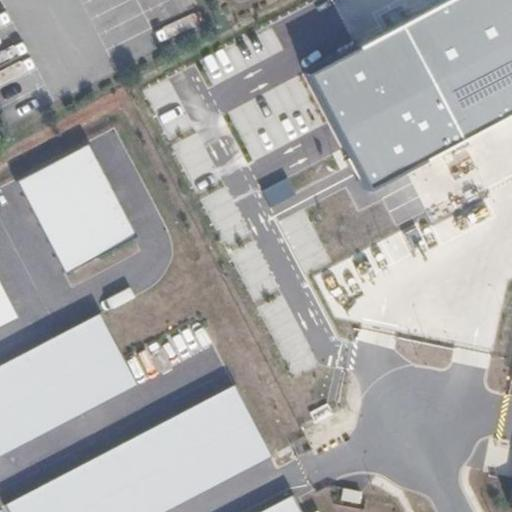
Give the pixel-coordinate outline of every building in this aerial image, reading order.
[(511,0),(436,0),(301,75),(359,182),(511,106),(511,0)] [(12,182),(70,289),(140,252),(85,145),(12,182)] [(0,316),(9,311),(0,295),(0,316)] [(0,452),(130,389),(92,315),(0,358),(0,452)] [(156,511),(270,457),(230,392),(0,503),(0,511),(156,511)] [(294,511),(290,503),(272,511),(294,511)]
